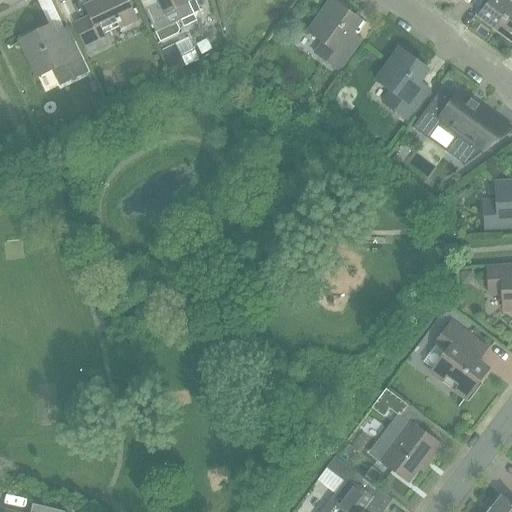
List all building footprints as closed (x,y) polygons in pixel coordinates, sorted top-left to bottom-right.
[(139,25),(126,0),(98,0),(85,6),(90,17),(74,24),(88,53),(105,45),(98,32),(118,22),(123,32),(139,25)] [(155,0),(157,3),(144,9),(155,32),(159,40),(177,32),(179,28),(176,22),(180,20),(182,24),(195,18),(197,12),(191,0),(188,2),(186,0),(155,0)] [(357,18),(348,12),(331,0),(308,31),(323,42),(315,53),(338,70),(355,46),(343,37),(357,18)] [(496,30),(511,7),(511,0),(488,0),(477,16),(496,30)] [(511,7),(496,30),(511,41),(511,7)] [(61,84),(86,72),(72,42),(59,49),(48,26),(38,31),(39,32),(20,41),(37,77),(53,69),(61,84)] [(175,44),(161,50),(172,72),(185,65),(175,44)] [(425,67),(416,61),(398,49),(376,80),(391,91),(383,102),(406,118),(423,95),(411,86),(425,67)] [(441,88),(414,125),(430,137),(438,126),(454,138),(446,149),(466,164),(491,146),(509,133),(491,120),(493,117),(458,91),(454,97),(441,88)] [(511,181),(495,183),(496,201),(483,202),(485,230),(511,228),(511,181)] [(444,198),(444,202),(445,205),(448,207),(451,207),(455,206),(457,204),(458,200),(457,196),(452,192),(449,193),(446,194),(444,198)] [(479,219),(455,221),(455,234),(479,232),(479,219)] [(503,312),(511,311),(511,264),(487,266),(489,295),(502,294),(503,312)] [(472,270),(459,270),(459,283),(468,282),(472,277),(472,270)] [(479,381),(488,369),(465,352),(475,340),(451,322),(436,342),(447,351),(433,369),(444,378),(441,381),(465,398),(478,381),(479,381)] [(371,407),(371,408),(383,416),(389,408),(399,415),(370,453),(382,461),(409,482),(426,459),(431,462),(442,447),(417,428),(425,418),(407,405),(385,389),(371,407)] [(362,476),(353,470),(335,456),(327,467),(345,481),(321,511),(377,511),(389,497),(371,484),(362,476)] [(369,468),(362,476),(371,484),(378,475),(369,468)] [(511,511),(511,503),(501,495),(488,511),(511,511)]
